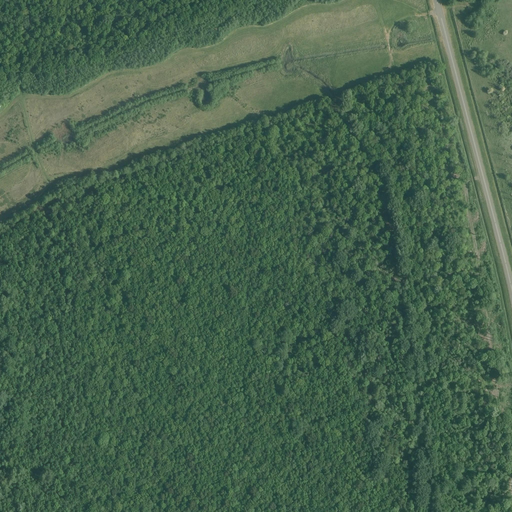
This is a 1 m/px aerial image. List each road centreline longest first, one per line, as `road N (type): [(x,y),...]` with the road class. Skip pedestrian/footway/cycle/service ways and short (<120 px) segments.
road 1 (unknown): [(457,503),(479,434),(484,382),(453,382),(428,361),(422,267),(444,233),(442,206),(378,139),(401,89)]
road 2 (unknown): [(26,0),(22,87),(30,142),(57,218),(29,247),(4,295),(0,342)]
road 3 (tertiary): [(511,295),(436,0)]
